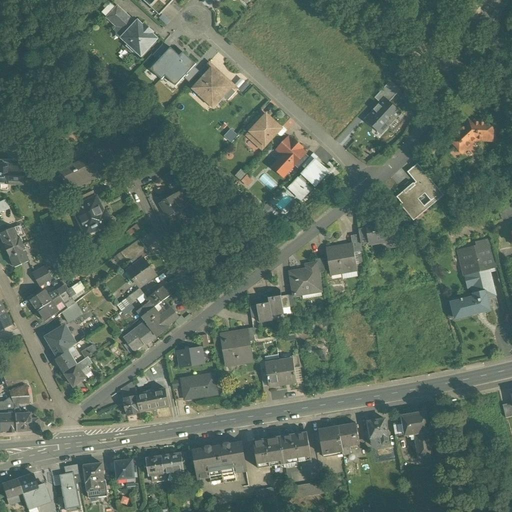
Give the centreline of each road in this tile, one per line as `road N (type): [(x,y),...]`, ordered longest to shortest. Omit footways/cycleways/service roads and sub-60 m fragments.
road 1 (tertiary): [(73,445),(511,368)]
road 2 (residential): [(370,182),(69,420)]
road 3 (residential): [(370,182),(192,23)]
road 4 (residential): [(492,0),(414,147),(370,182)]
road 5 (residential): [(69,420),(0,279)]
